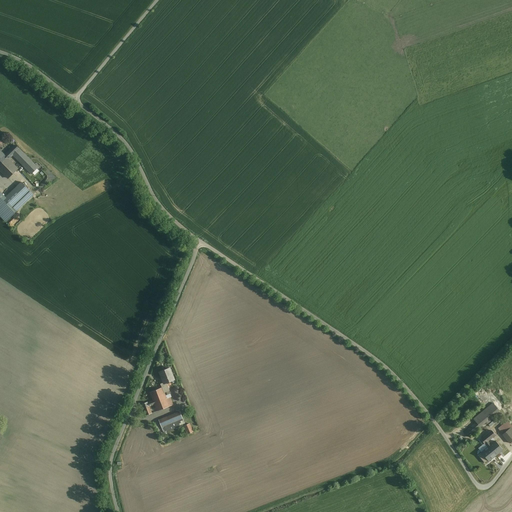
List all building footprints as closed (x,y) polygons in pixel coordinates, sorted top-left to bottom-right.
[(5,156),(0,160),(0,169),(8,178),(18,169),(8,159),(13,154),(31,173),(37,167),(22,152),(15,145),(4,156),(5,156)] [(6,197),(4,199),(12,207),(16,211),(34,195),(22,182),(6,197)] [(6,197),(0,191),(0,216),(5,222),(15,213),(10,208),(12,207),(4,199),(6,197)] [(169,368),(157,372),(162,385),(166,383),(174,380),(169,368)] [(165,394),(170,392),(166,383),(162,385),(161,385),(162,388),(165,394)] [(162,388),(148,393),(151,400),(142,403),(146,415),(151,414),(148,407),(156,404),(158,410),(173,405),(170,398),(167,400),(165,394),(162,388)] [(500,411),(493,403),(473,419),(476,422),(465,432),(469,437),(480,427),(500,411)] [(185,425),(179,412),(158,420),(163,433),(185,425)] [(511,441),(511,426),(508,421),(498,429),(510,443),(511,441)] [(193,433),(190,424),(183,427),(187,436),(193,433)] [(488,447),(491,445),(488,441),(495,435),(492,431),(481,439),(484,444),(485,443),(488,447)] [(502,450),(495,441),(491,445),(488,447),(482,452),(482,453),(479,456),(485,463),(488,460),(489,461),(502,450)]
